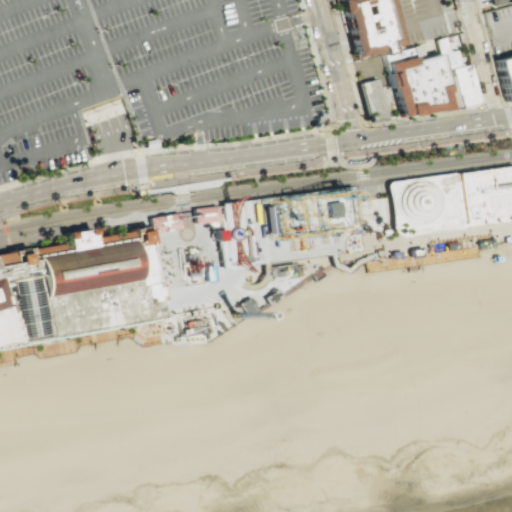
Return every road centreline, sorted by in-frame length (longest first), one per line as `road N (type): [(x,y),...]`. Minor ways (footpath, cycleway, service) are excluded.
road 1 (tertiary): [(0,202),(122,170),(348,140)]
road 2 (tertiary): [(348,140),(508,116)]
road 3 (tertiary): [(320,0),(348,140)]
road 4 (residential): [(464,0),(496,118)]
